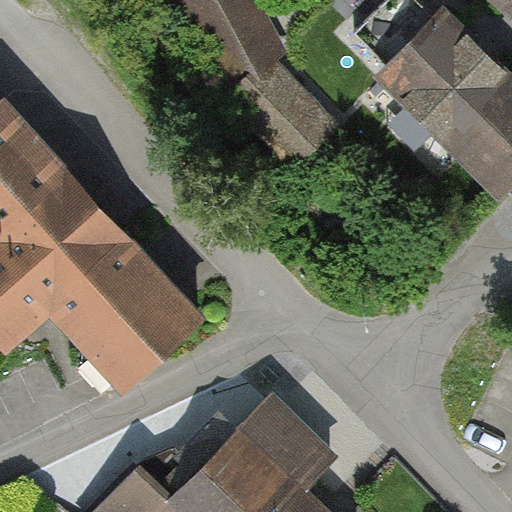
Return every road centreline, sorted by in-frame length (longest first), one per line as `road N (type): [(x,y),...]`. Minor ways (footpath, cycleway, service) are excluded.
road 1 (residential): [(511,250),(502,249),(370,382)]
road 2 (residential): [(370,382),(490,511)]
